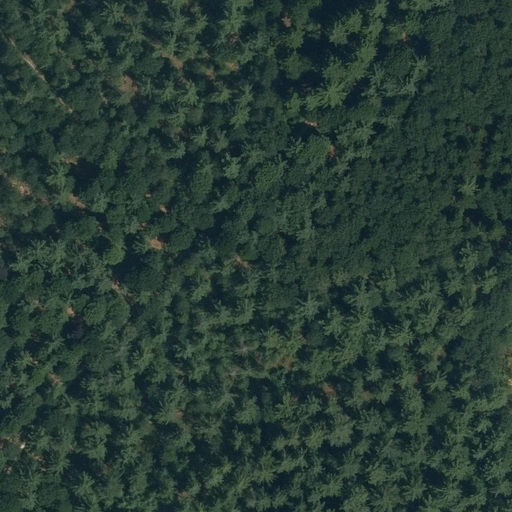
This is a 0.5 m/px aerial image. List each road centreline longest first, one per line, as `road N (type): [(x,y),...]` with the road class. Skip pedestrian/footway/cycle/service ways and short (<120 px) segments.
road 1 (track): [(200,228),(15,458),(0,488)]
road 2 (track): [(216,239),(250,262),(320,284),(341,284),(440,248),(511,244)]
road 3 (track): [(0,30),(58,102),(200,228)]
road 4 (track): [(258,167),(401,34),(451,0)]
road 5 (track): [(292,0),(258,167)]
